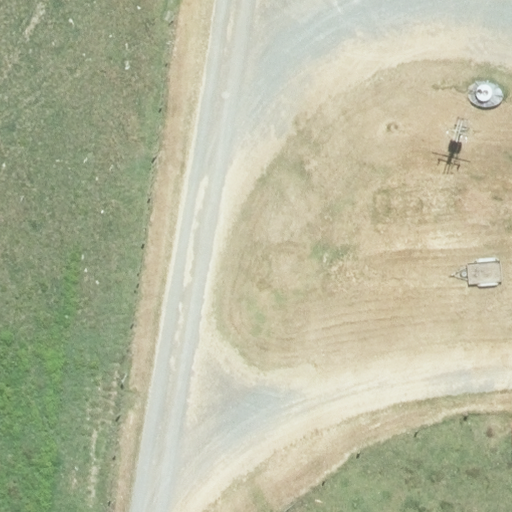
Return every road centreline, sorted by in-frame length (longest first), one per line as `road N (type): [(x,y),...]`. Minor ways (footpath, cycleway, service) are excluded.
road 1 (track): [(511,381),(330,400),(177,492)]
road 2 (track): [(264,0),(511,29)]
